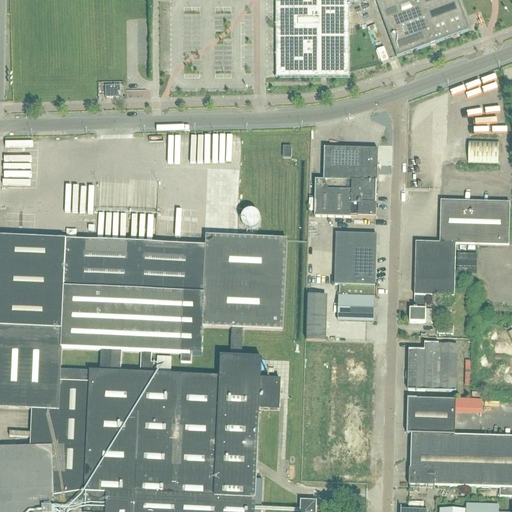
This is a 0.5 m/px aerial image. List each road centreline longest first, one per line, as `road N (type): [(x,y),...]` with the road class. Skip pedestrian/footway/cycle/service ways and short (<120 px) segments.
road 1 (unclassified): [(386,511),(397,94)]
road 2 (unclassified): [(0,126),(325,117),(397,94)]
road 3 (unclassified): [(397,94),(511,51)]
